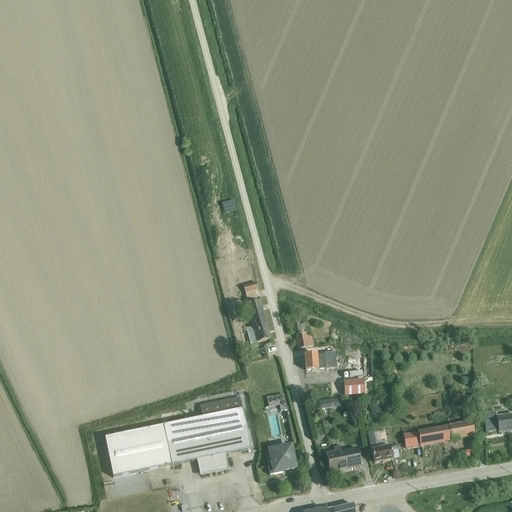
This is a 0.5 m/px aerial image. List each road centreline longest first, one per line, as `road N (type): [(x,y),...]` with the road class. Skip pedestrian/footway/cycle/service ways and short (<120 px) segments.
road 1 (unclassified): [(192,0),(322,501)]
road 2 (tertiary): [(511,468),(322,501)]
